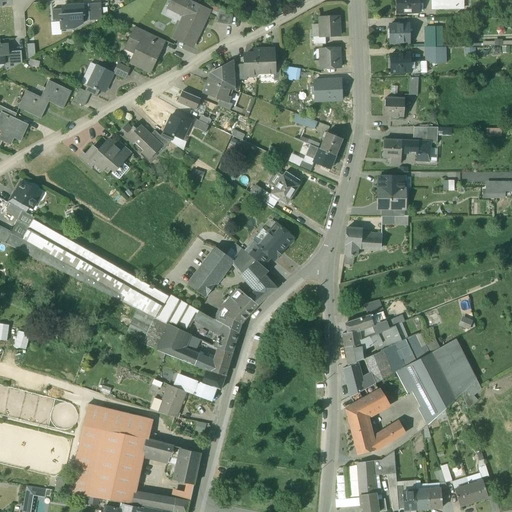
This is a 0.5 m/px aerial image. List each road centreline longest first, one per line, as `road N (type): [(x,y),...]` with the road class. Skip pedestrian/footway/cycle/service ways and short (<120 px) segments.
road 1 (residential): [(0,170),(314,0)]
road 2 (residential): [(327,264),(311,268),(250,325),(199,505)]
road 3 (residential): [(327,264),(360,127),(355,0)]
road 4 (residential): [(323,511),(332,396),(327,264)]
road 5 (track): [(0,367),(155,416),(154,432),(214,451)]
